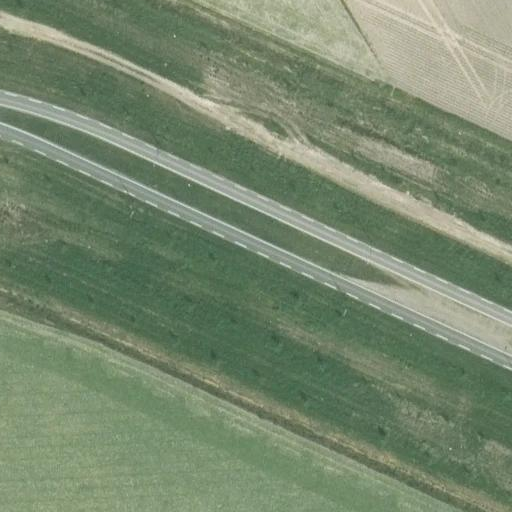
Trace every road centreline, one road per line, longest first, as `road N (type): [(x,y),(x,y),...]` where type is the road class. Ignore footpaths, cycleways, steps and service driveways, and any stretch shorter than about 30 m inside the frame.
road 1 (tertiary): [(0,131),(511,361)]
road 2 (tertiary): [(511,317),(73,118),(0,96)]
